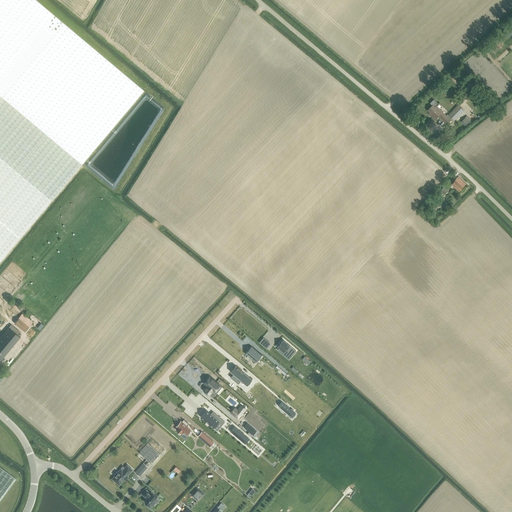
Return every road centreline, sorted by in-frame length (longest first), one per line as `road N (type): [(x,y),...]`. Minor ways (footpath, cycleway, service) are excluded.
road 1 (unclassified): [(511,220),(256,0)]
road 2 (residential): [(73,475),(236,299)]
